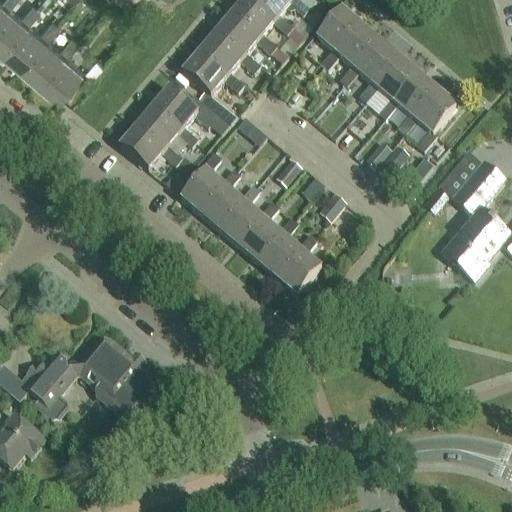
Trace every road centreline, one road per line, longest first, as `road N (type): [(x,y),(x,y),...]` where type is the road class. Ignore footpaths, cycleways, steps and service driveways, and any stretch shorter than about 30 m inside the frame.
road 1 (residential): [(241,403),(295,346),(0,98)]
road 2 (unclassified): [(241,403),(214,367),(46,228)]
road 3 (tertiary): [(277,494),(382,456),(436,447),(511,466)]
